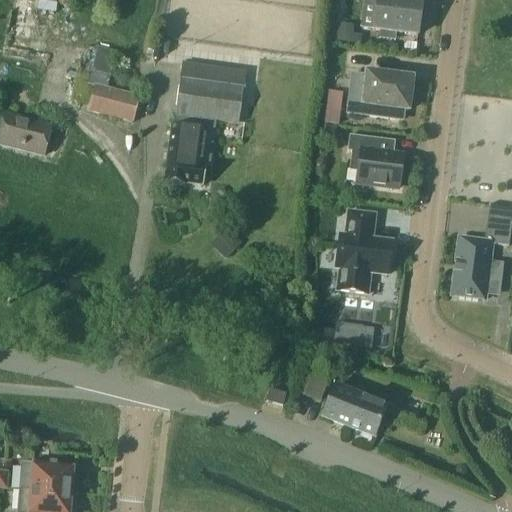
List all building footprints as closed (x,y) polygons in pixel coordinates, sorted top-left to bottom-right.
[(417,37),(421,4),(386,0),(375,0),(372,32),(380,33),(379,40),(394,42),(395,35),(417,37)] [(97,49),(86,87),(93,88),(87,113),(131,124),(137,99),(105,91),(115,54),(97,49)] [(411,85),(411,81),(365,75),(365,78),(351,76),(346,115),(388,121),(389,120),(402,122),(403,112),(407,113),(409,100),(412,98),(414,89),(411,85)] [(237,125),(242,90),(179,81),(172,128),(167,165),(164,185),(183,187),(183,185),(203,187),(205,168),(208,169),(213,123),(237,125)] [(0,147),(43,158),(50,128),(4,117),(0,133),(0,147)] [(397,190),(402,158),(383,156),(380,153),(382,142),(349,138),(347,153),(353,154),(351,171),(357,172),(356,185),(397,190)] [(372,234),(374,217),(348,214),(345,238),(339,238),(335,270),(339,271),(336,293),(366,297),(369,275),(387,277),(391,244),(369,241),(370,233),(372,234)] [(486,221),(483,244),(458,241),(451,298),(484,302),(491,246),(508,248),(511,224),(486,221)] [(227,234),(213,249),(225,261),(239,246),(227,234)] [(347,332),(342,346),(361,352),(366,338),(347,332)] [(375,438),(386,411),(332,390),(321,417),(375,438)] [(282,408),(285,396),(269,392),(266,404),(282,408)] [(22,467),(20,490),(20,492),(74,496),(75,481),(71,480),(72,471),(48,469),(48,466),(37,466),(37,469),(22,467)] [(72,511),(74,496),(20,492),(17,511),(68,511),(72,511)]
